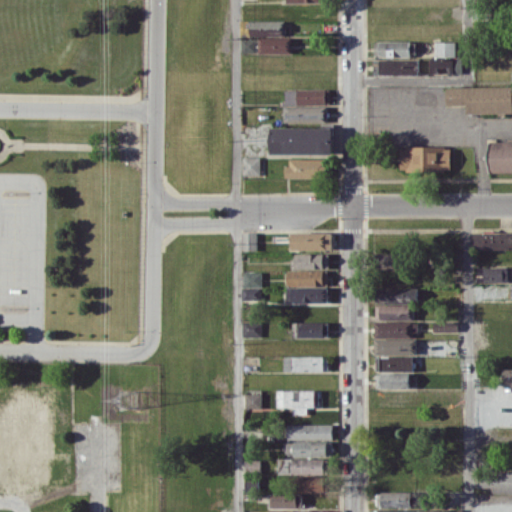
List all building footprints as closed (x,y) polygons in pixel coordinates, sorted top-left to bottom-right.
[(283,17),(283,3),(241,4),(241,19),(283,17)] [(254,21),(254,18),(241,18),(241,36),(250,36),(250,21),(254,21)] [(285,35),(285,21),(251,22),(251,35),(285,35)] [(259,53),(292,53),(292,37),(259,37),(259,53)] [(242,51),(256,52),(256,38),(242,38),(242,51)] [(375,41),(375,56),(416,55),(415,40),(375,41)] [(455,41),(435,42),(436,57),(456,56),(455,41)] [(462,58),(431,57),(430,72),(462,73),(462,58)] [(418,59),(374,60),(375,74),(418,74),(418,59)] [(511,112),(511,85),(446,87),(447,105),(467,104),(467,113),(511,112)] [(286,89),(286,104),(330,104),(330,88),(286,89)] [(327,106),(284,105),(284,120),(327,120),(327,106)] [(271,153),(333,154),(334,127),(272,126),(271,153)] [(511,171),(511,141),(491,142),(491,172),(511,171)] [(452,146),(400,146),(400,170),(451,170),(452,146)] [(244,175),(261,174),(261,156),(244,157),(244,175)] [(288,177),(326,177),(326,159),(288,158),(288,177)] [(333,231),(293,232),(293,250),(334,249),(333,231)] [(511,247),(511,231),(474,232),(474,249),(511,247)] [(257,250),(257,232),(242,232),(243,250),(257,250)] [(401,252),(379,253),(379,268),(401,267),(401,252)] [(329,253),(294,253),(294,268),(329,268),(329,253)] [(509,266),(478,267),(479,282),(509,281),(509,266)] [(328,285),(328,270),(288,271),(288,286),(328,285)] [(244,286),(262,286),(262,272),(245,271),(244,286)] [(242,287),(243,299),(261,298),(261,286),(242,287)] [(328,287),(288,286),(288,302),(328,302),(328,287)] [(418,287),(381,287),(382,303),(419,302),(418,287)] [(414,304),(376,304),(376,319),(414,319),(414,304)] [(262,321),(243,321),(243,336),(262,336),(262,321)] [(329,321),(293,321),(293,337),(329,337),(329,321)] [(375,322),(375,337),(417,337),(417,321),(375,322)] [(459,331),(459,321),(434,322),(434,332),(459,331)] [(417,354),(417,338),(375,338),(375,354),(417,354)] [(284,370),(329,370),(329,355),(284,356),(284,370)] [(376,356),(376,370),(413,370),(413,355),(376,356)] [(503,384),(511,384),(511,367),(503,368),(503,384)] [(377,388),(410,388),(411,373),(377,372),(377,388)] [(319,389),(277,389),(277,407),(293,406),(293,415),(309,415),(309,406),(319,406),(319,389)] [(262,393),(245,393),(246,408),(262,408),(262,393)] [(333,439),(333,424),(288,423),(288,438),(333,439)] [(333,455),(333,441),(284,442),(285,456),(333,455)] [(279,473),(329,474),(329,458),(279,457),(279,473)] [(511,491),(511,470),(494,470),(494,491),(511,491)] [(493,487),(492,472),(477,472),(478,487),(493,487)] [(297,475),(297,491),(329,492),(329,476),(297,475)] [(417,507),(417,492),(377,491),(377,506),(417,507)] [(269,508),(303,507),(303,492),(269,493),(269,508)]
